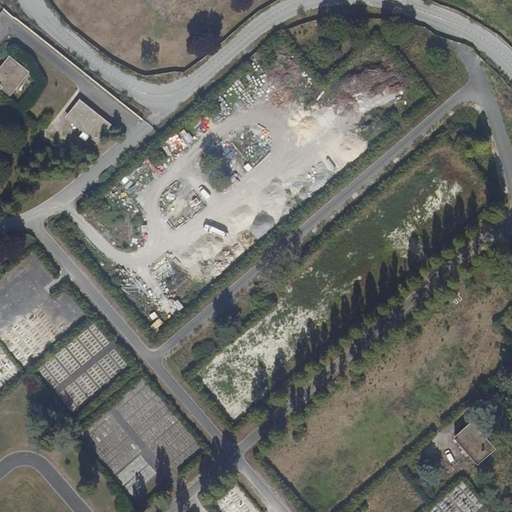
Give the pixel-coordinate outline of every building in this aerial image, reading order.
[(0,83),(6,88),(23,66),(5,52),(0,58),(0,83)] [(76,96),(63,112),(93,135),(105,119),(76,96)] [(450,124),(444,130),(449,136),(456,130),(450,124)] [(158,319),(148,328),(151,332),(162,324),(158,319)] [(103,413),(77,436),(130,497),(157,473),(120,430),(119,431),(103,413)] [(498,450),(474,423),(455,439),(479,466),(498,450)]
